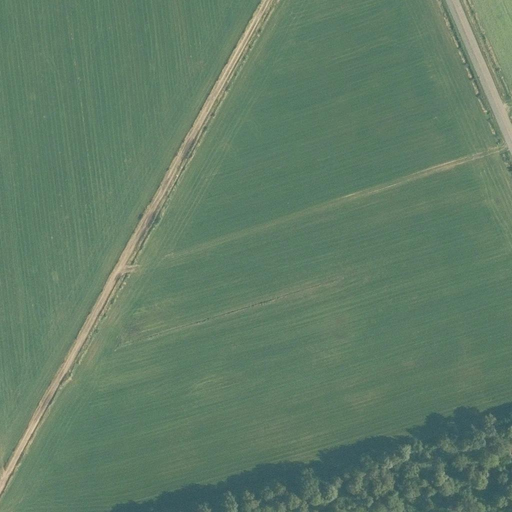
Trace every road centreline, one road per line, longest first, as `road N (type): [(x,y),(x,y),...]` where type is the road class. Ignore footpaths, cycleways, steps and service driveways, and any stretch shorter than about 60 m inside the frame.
road 1 (track): [(267,0),(0,486)]
road 2 (unclassified): [(511,135),(454,0)]
